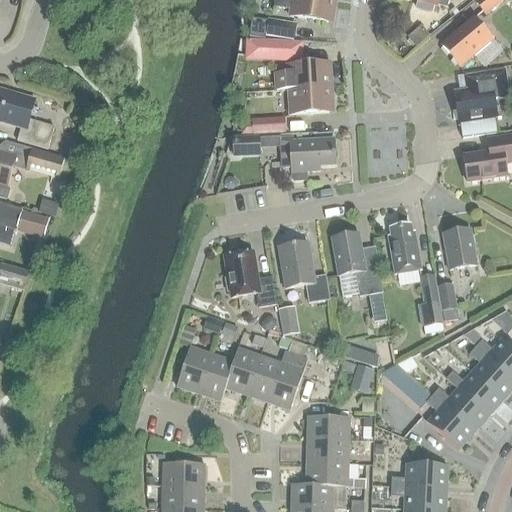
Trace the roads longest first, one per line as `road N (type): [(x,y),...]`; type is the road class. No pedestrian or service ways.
road 1 (residential): [(369,0),(366,47),(418,93),(426,177),(403,196),(214,228),(185,307)]
road 2 (residential): [(154,402),(248,443),(249,511)]
